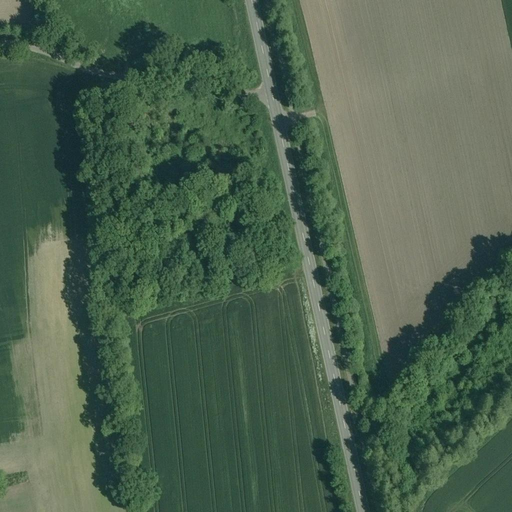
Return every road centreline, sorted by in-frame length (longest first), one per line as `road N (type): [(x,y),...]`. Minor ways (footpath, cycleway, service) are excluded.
road 1 (secondary): [(364,511),(274,96)]
road 2 (unclassified): [(274,96),(98,78),(18,45),(0,48)]
